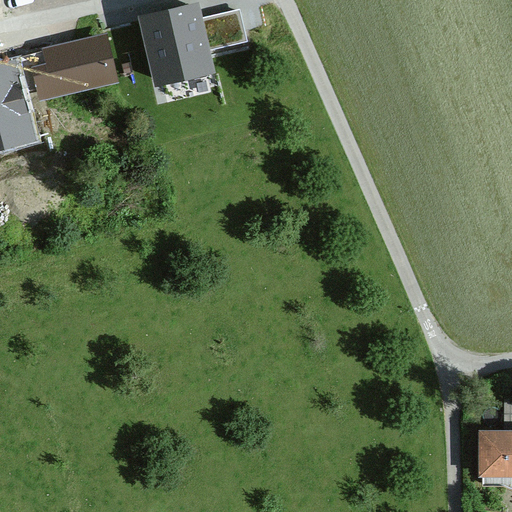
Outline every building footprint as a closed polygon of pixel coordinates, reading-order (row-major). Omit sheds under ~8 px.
[(205,61),(190,0),(189,0),(130,14),(144,75),(205,61)] [(124,72),(111,24),(38,44),(43,63),(28,67),(34,96),(124,72)] [(28,67),(21,40),(0,44),(0,160),(47,150),(34,96),(28,67)] [(93,125),(59,132),(63,150),(97,143),(93,125)] [(511,426),(469,426),(469,473),(511,472),(511,426)]
